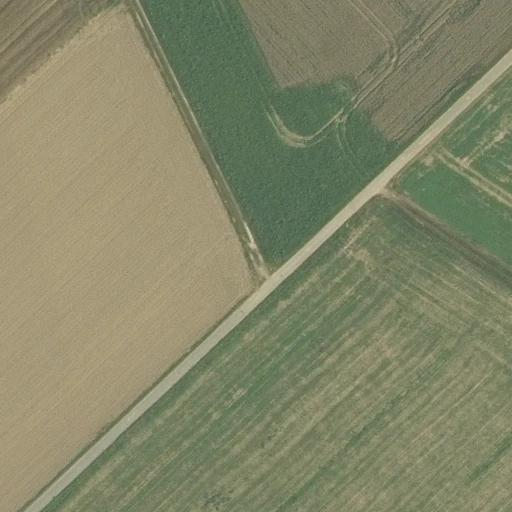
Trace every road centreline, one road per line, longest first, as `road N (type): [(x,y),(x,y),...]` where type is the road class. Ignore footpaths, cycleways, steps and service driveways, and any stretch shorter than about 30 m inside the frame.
road 1 (track): [(34,511),(511,60)]
road 2 (track): [(138,0),(277,284)]
road 3 (track): [(382,183),(511,269)]
